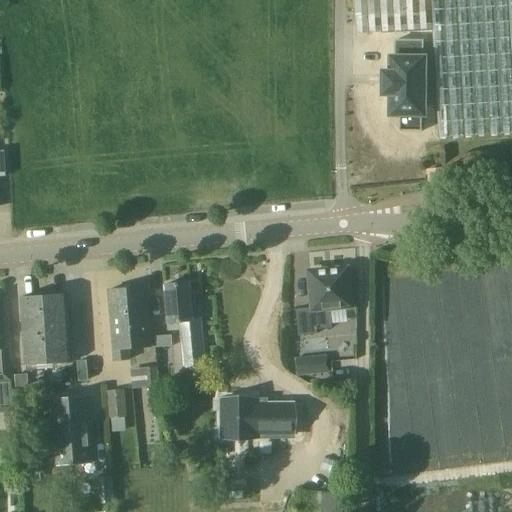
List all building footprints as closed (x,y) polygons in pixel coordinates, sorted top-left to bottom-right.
[(511,0),(354,0),(356,34),(433,29),(440,139),(511,134),(511,0)] [(368,76),(368,95),(365,95),(365,97),(373,97),(373,118),(382,118),(382,134),(405,134),(405,118),(406,118),(407,60),(404,60),(404,44),(377,44),(377,60),(373,60),(373,75),(365,75),(365,76),(368,76)] [(350,305),(347,269),(311,273),(314,308),(296,310),(299,335),(317,334),(317,329),(332,328),(330,307),(350,305)] [(168,323),(179,322),(183,370),(205,368),(200,304),(192,304),(190,283),(165,285),(168,323)] [(109,291),(112,331),(151,328),(147,287),(109,291)] [(72,362),(67,294),(21,298),(26,366),(72,362)] [(0,299),(0,404),(13,403),(11,381),(9,347),(6,347),(2,299),(0,299)] [(151,328),(112,331),(115,360),(130,358),(130,350),(152,347),(151,328)] [(158,364),(171,363),(170,335),(156,335),(158,364)] [(329,373),(327,356),(296,359),(297,376),(329,373)] [(158,368),(131,370),(133,389),(159,387),(158,368)] [(126,418),(124,390),(110,392),(112,419),(126,418)] [(92,462),(87,397),(53,400),(58,465),(92,462)] [(295,433),(295,403),(260,403),(260,399),(225,399),(225,416),(221,416),(221,438),(261,438),(261,434),(295,433)] [(113,502),(111,477),(95,478),(97,503),(113,502)] [(301,511),(343,511),(343,492),(301,492),(301,511)]
